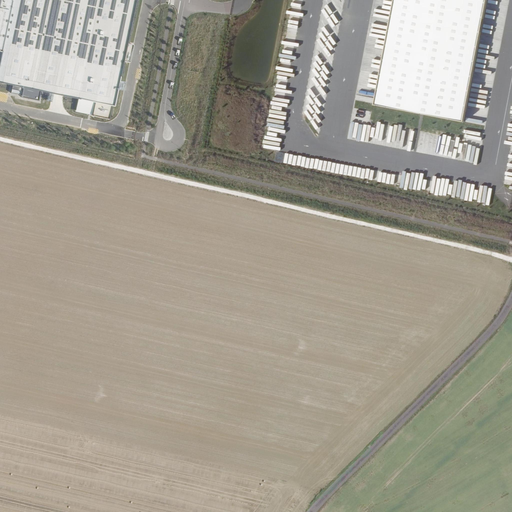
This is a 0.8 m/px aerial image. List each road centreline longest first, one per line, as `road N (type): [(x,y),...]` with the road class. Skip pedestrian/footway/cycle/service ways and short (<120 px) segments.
road 1 (track): [(0,139),(511,259)]
road 2 (tertiary): [(312,511),(511,297)]
